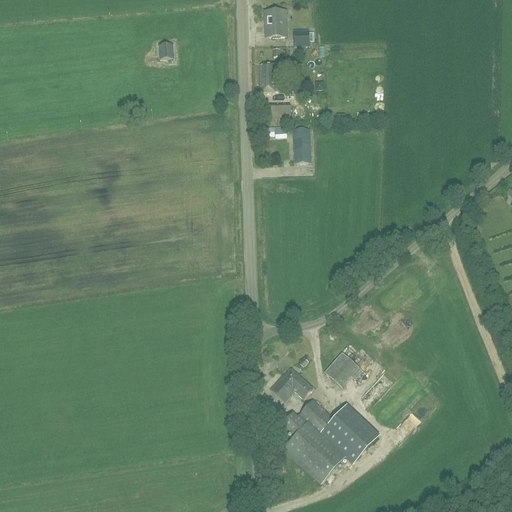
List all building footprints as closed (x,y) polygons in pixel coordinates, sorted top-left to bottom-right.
[(266,39),(287,39),(286,12),(265,13),(266,39)] [(309,34),(309,32),(293,32),(294,49),(310,48),(310,43),(314,43),(314,34),(309,34)] [(159,61),(173,60),(173,46),(158,47),(159,61)] [(260,94),(279,94),(278,66),(260,66),(260,94)] [(267,127),(291,126),(290,105),(267,106),(267,127)] [(294,166),(310,165),(310,131),(293,131),(294,166)] [(326,371),(342,387),(353,376),(357,381),(365,373),(346,353),(326,371)] [(304,369),(308,364),(311,360),(307,357),(304,360),(299,365),(304,369)] [(314,391),(291,370),(283,378),(270,392),(284,405),(294,393),(304,402),(314,391)] [(396,408),(405,410),(408,400),(399,398),(396,408)] [(348,408),(335,422),(319,407),(321,406),(317,402),(316,404),(313,401),(305,410),(297,418),(293,414),(281,427),(294,439),(283,451),(320,486),(345,459),(353,466),(379,437),(348,408)] [(408,420),(403,425),(411,433),(416,429),(408,420)] [(397,436),(388,441),(391,446),(400,440),(397,436)]
